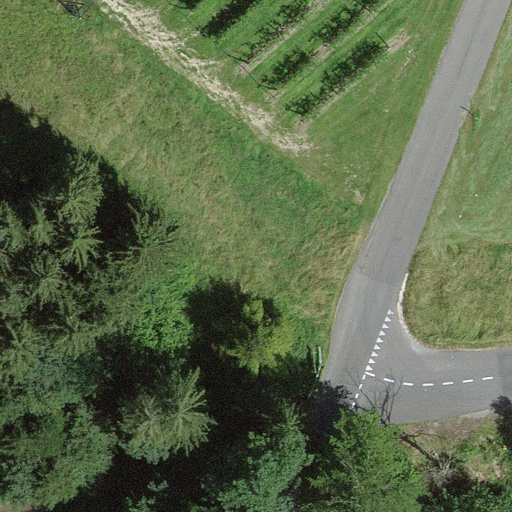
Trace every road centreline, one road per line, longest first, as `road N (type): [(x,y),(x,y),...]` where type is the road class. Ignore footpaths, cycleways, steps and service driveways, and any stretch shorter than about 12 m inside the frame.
road 1 (tertiary): [(358,343),(491,0)]
road 2 (tertiary): [(285,511),(358,343)]
road 3 (residential): [(358,343),(489,390),(511,387)]
